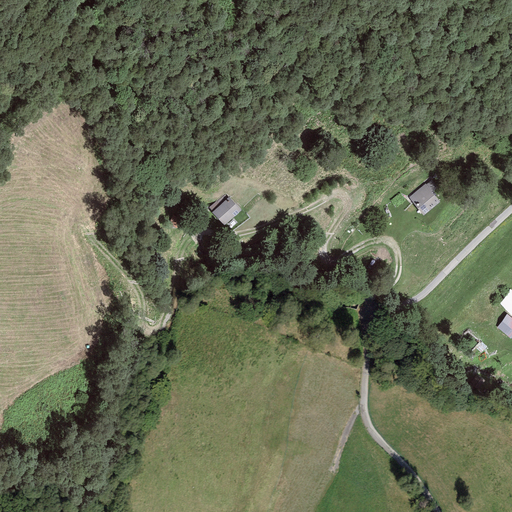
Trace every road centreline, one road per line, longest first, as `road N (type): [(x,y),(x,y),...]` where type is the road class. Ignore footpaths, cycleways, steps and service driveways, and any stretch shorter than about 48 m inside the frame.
road 1 (track): [(372,317),(368,299),(396,278),(398,253),(379,241),(326,260),(324,242),(347,205),(339,193),(258,229),(192,232),(158,328),(128,251),(102,223),(58,198)]
road 2 (unclassified): [(511,207),(415,301),(367,324),(366,419),(437,511)]
